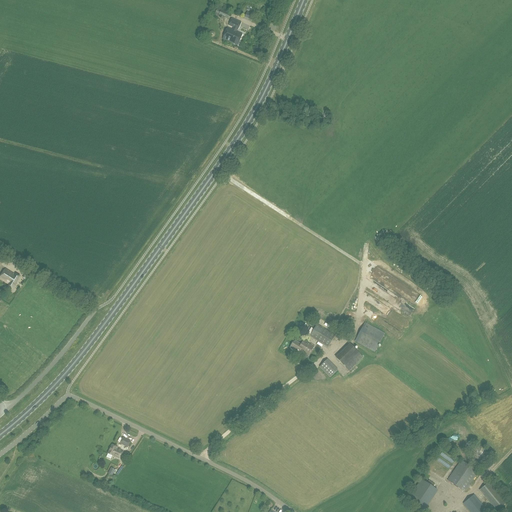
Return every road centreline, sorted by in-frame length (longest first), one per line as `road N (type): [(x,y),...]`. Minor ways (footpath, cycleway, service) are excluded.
road 1 (primary): [(0,435),(91,342),(229,151),(304,0)]
road 2 (unclassified): [(294,511),(256,485),(68,393),(0,453)]
road 3 (unclassified): [(7,407),(92,312)]
